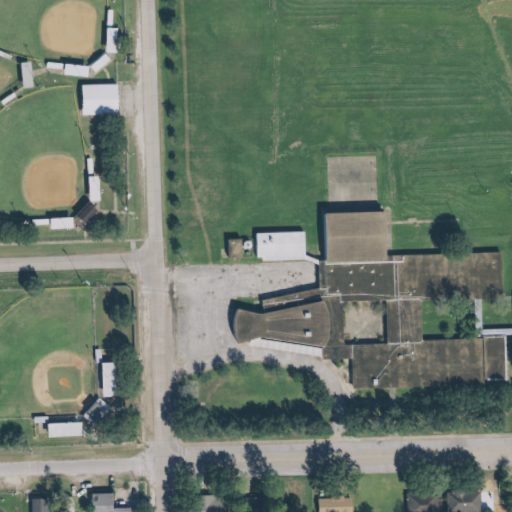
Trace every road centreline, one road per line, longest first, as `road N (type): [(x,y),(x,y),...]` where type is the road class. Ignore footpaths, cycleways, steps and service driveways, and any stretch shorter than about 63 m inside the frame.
road 1 (tertiary): [(173,511),(156,0)]
road 2 (tertiary): [(171,459),(511,450)]
road 3 (residential): [(0,467),(171,459)]
road 4 (tertiary): [(0,263),(163,260)]
